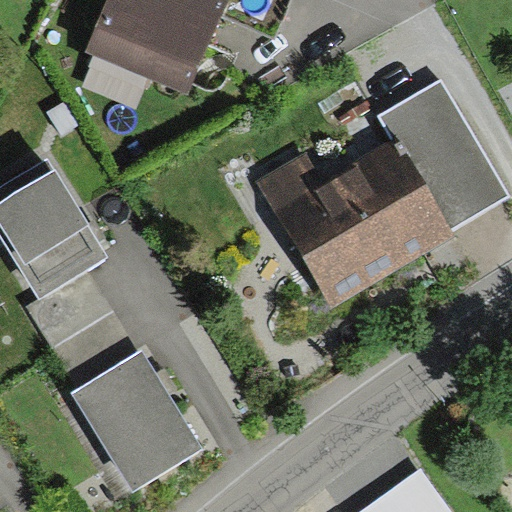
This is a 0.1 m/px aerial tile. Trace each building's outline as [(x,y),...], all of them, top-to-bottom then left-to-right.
[(110,0),(89,52),(186,93),(225,0),(110,0)] [(447,231),(508,196),(440,81),(380,116),(395,142),(447,231)] [(259,180),(332,306),(451,239),(447,231),(395,142),(320,187),(302,155),(259,180)] [(0,234),(39,299),(87,269),(111,256),(50,156),(0,186),(0,234)] [(39,299),(27,306),(52,348),(113,309),(87,269),(39,299)] [(113,309),(52,348),(79,389),(139,350),(113,309)] [(200,447),(139,350),(79,389),(73,393),(134,489),(200,447)] [(451,511),(421,469),(361,511),(451,511)]
